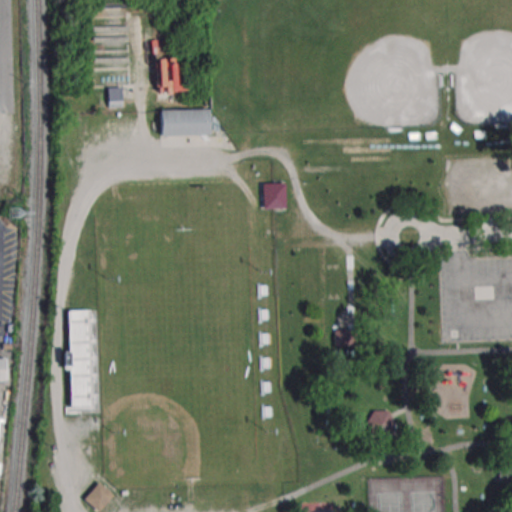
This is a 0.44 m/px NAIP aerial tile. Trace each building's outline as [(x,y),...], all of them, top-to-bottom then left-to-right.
[(207,108),(208,134),(159,135),(159,109),(207,108)] [(261,207),(260,182),(272,182),(284,182),(285,207),(273,207),(261,207)] [(333,346),(333,329),(339,329),(351,329),(351,346),(333,346)] [(372,409),(386,409),(390,416),(394,423),(385,436),(371,437),(364,422),(372,409)] [(511,460),(493,460),(494,482),(511,481),(511,460)] [(96,483),(81,498),(98,511),(112,496),(96,483)]
